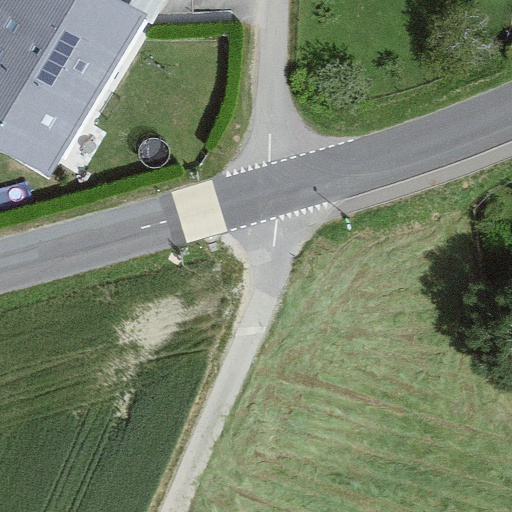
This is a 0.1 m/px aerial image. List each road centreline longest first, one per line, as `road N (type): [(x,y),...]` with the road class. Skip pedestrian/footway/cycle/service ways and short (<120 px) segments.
road 1 (track): [(172,511),(271,277),(278,192)]
road 2 (tertiary): [(0,266),(278,192)]
road 3 (tertiary): [(278,192),(511,113)]
road 4 (residential): [(278,192),(269,163),(274,0)]
